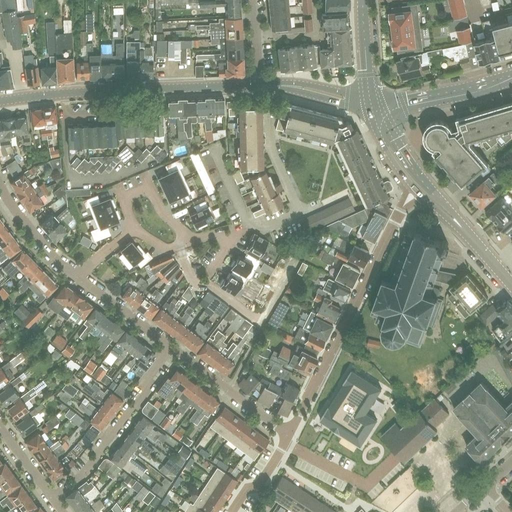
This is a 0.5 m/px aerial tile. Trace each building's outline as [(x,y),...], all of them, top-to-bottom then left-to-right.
[(17,17),(16,11),(16,10),(14,0),(0,0),(0,12),(2,12),(6,41),(12,40),(14,47),(22,46),(20,34),(17,17)] [(225,5),(240,5),(239,0),(185,0),(186,8),(215,7),(215,6),(225,5)] [(288,7),(287,0),(268,0),(269,9),(288,7)] [(349,13),(349,0),(325,0),(325,14),(321,14),(322,30),(329,29),(330,50),(320,50),(319,46),(313,47),(313,45),(277,50),(278,53),(280,71),(280,72),(333,65),(353,64),(351,28),(347,28),(346,13),(349,13)] [(448,0),(453,20),(468,16),(463,0),(448,0)] [(313,13),(312,4),(302,5),(303,14),(313,13)] [(225,16),(241,15),(240,5),(225,5),(225,16)] [(393,31),(420,27),(418,14),(412,15),(411,5),(393,8),(393,12),(390,13),(390,14),(389,14),(389,21),(391,21),(391,22),(392,22),(393,31)] [(289,17),(288,7),(269,9),(270,19),(289,17)] [(511,13),(494,18),(493,18),(502,57),(511,54),(511,13)] [(34,14),(17,17),(20,34),(26,33),(24,25),(35,23),(34,14)] [(290,28),(289,17),(270,19),(271,30),(279,29),(290,28)] [(242,28),(242,18),(218,19),(219,22),(209,23),(209,25),(195,26),(195,30),(208,29),(242,28)] [(502,57),(493,18),(481,21),(483,30),(472,32),(475,42),(478,55),(480,63),(502,57)] [(304,19),(304,27),(305,31),(313,31),(311,19),(304,19)] [(417,51),(416,42),(422,41),(420,27),(393,31),(394,40),(394,41),(392,41),(393,48),(395,48),(395,49),(398,48),(398,53),(417,51)] [(242,38),(243,38),(242,28),(208,29),(208,35),(210,35),(211,39),(242,38)] [(475,42),(472,32),(471,28),(456,32),(460,46),(466,44),(475,42)] [(90,79),(89,56),(86,56),(86,43),(86,31),(80,31),(81,62),(76,62),(77,79),(90,79)] [(75,79),(73,57),(71,33),(54,34),(56,58),(55,58),(57,82),(75,79)] [(242,48),(242,38),(211,39),(211,44),(220,44),(220,49),(221,49),(242,48)] [(157,41),(157,57),(168,57),(168,59),(180,59),(180,63),(186,63),(186,57),(187,57),(186,48),(192,48),(191,40),(164,40),(157,41)] [(478,55),(475,42),(466,44),(469,57),(478,55)] [(100,79),(99,54),(93,54),(93,43),(86,43),(86,56),(89,56),(90,79),(100,79)] [(124,78),(123,43),(115,43),(116,56),(112,56),(112,62),(112,78),(124,78)] [(112,78),(112,62),(112,56),(112,52),(106,52),(106,44),(100,44),(101,79),(112,78)] [(432,72),(430,65),(431,64),(430,57),(443,54),(444,56),(446,55),(450,58),(455,56),(455,58),(456,58),(457,59),(458,61),(460,60),(462,69),(463,69),(471,67),(472,67),(469,57),(466,44),(460,46),(416,56),(416,54),(403,57),(404,60),(398,61),(402,80),(405,79),(405,81),(411,79),(411,78),(425,74),(432,72)] [(139,78),(140,47),(137,47),(137,50),(131,50),(131,61),(126,61),(126,78),(139,78)] [(153,78),(153,61),(153,57),(151,55),(143,56),(143,47),(140,47),(139,78),(153,78)] [(243,58),(242,48),(221,49),(221,54),(214,54),(214,59),(227,58),(243,58)] [(57,82),(55,58),(55,56),(49,56),(50,67),(41,67),(42,83),(57,82)] [(39,84),(37,67),(33,67),(32,58),(27,58),(28,68),(25,68),(27,85),(39,84)] [(243,68),(243,58),(227,58),(227,62),(218,63),(218,69),(243,68)] [(14,86),(10,69),(3,69),(1,59),(0,59),(0,77),(2,88),(14,86)] [(204,77),(204,66),(195,66),(195,77),(204,77)] [(243,74),(243,68),(218,69),(218,77),(241,76),(243,74)] [(210,121),(209,98),(196,99),(197,116),(203,116),(205,131),(211,130),(210,121)] [(224,108),(223,98),(209,98),(210,121),(214,121),(214,116),(224,115),(224,108)] [(183,122),(182,99),(168,100),(168,111),(169,118),(176,117),(177,131),(177,136),(181,136),(181,145),(189,145),(187,137),(183,122)] [(197,116),(196,99),(182,99),(183,122),(187,137),(192,136),(191,123),(195,122),(197,121),(196,116),(197,116)] [(240,168),(263,168),(262,154),(261,107),(250,107),(250,100),(244,100),(237,100),(234,101),(233,101),(233,107),(228,108),(229,116),(239,116),(240,168)] [(383,182),(381,183),(356,129),(352,130),(348,121),(340,125),(337,124),(338,120),(289,107),(290,104),(282,102),(275,129),(282,131),(283,129),(332,141),(334,133),(336,133),(338,137),(336,138),(366,204),(386,195),(385,192),(389,190),(390,187),(388,183),(385,183),(384,183),(383,182)] [(511,102),(457,118),(457,121),(448,124),(443,121),(437,121),(432,123),(427,126),(425,132),(424,138),(426,142),(428,145),(430,148),(434,150),(433,152),(436,155),(435,156),(443,164),(444,163),(449,170),(448,171),(456,179),(457,178),(463,185),(487,165),(470,145),(471,142),(484,144),(483,140),(487,139),(492,144),(499,139),(498,135),(501,134),(507,140),(511,135),(511,131),(511,102)] [(57,123),(55,107),(43,108),(45,125),(46,129),(47,139),(52,139),(50,124),(57,123)] [(45,125),(43,108),(30,110),(32,127),(45,125)] [(154,135),(153,114),(153,115),(148,115),(148,112),(143,113),(143,115),(144,115),(145,136),(154,135)] [(164,135),(163,114),(158,114),(158,112),(153,112),(153,115),(153,114),(154,135),(164,135)] [(125,116),(124,116),(120,116),(120,113),(115,114),(115,116),(115,122),(115,125),(116,125),(116,137),(126,136),(125,116)] [(134,115),(129,115),(129,113),(124,113),(124,116),(125,116),(126,136),(135,136),(134,115)] [(145,136),(144,115),(143,115),(138,115),(138,113),(134,113),(134,115),(135,136),(145,136)] [(30,144),(26,117),(14,118),(16,135),(23,134),(25,145),(30,144)] [(16,135),(14,118),(2,120),(6,147),(11,146),(9,136),(16,135)] [(97,125),(96,125),(92,126),(92,123),(91,123),(87,123),(87,126),(88,146),(98,146),(97,125)] [(106,125),(101,125),(101,123),(100,123),(97,123),(96,123),(96,125),(97,125),(98,146),(107,146),(106,125)] [(117,145),(116,137),(116,125),(115,125),(110,125),(110,123),(106,123),(106,125),(107,146),(117,145)] [(78,126),(77,126),(73,126),(73,124),(72,124),(68,124),(69,147),(79,147),(78,126)] [(88,146),(87,126),(82,126),(82,124),(77,124),(77,126),(78,126),(79,147),(88,146)] [(134,153),(126,145),(116,156),(121,160),(125,163),(129,159),(134,153)] [(154,158),(162,150),(156,145),(150,152),(150,153),(149,153),(150,154),(154,158)] [(129,159),(133,163),(137,159),(142,153),(138,149),(134,153),(129,159)] [(150,153),(150,152),(146,149),(142,153),(137,159),(141,163),(150,154),(149,153),(150,153)] [(162,150),(154,158),(160,163),(167,155),(162,150)] [(197,152),(190,155),(193,161),(200,158),(197,152)] [(88,162),(84,158),(75,169),(79,173),(81,171),(88,162)] [(101,174),(105,169),(110,163),(106,159),(102,163),(97,170),(101,174)] [(114,159),(110,163),(105,169),(105,170),(109,173),(118,163),(114,159)] [(163,190),(185,180),(180,169),(183,167),(180,159),(166,166),(169,173),(158,178),(163,190)] [(10,171),(19,165),(16,160),(6,166),(10,171)] [(90,160),(88,162),(81,171),(85,175),(89,171),(89,170),(94,164),(90,160)] [(93,174),(97,170),(102,163),(98,160),(94,164),(89,170),(89,171),(93,174)] [(10,171),(14,176),(23,170),(19,165),(10,171)] [(36,171),(33,166),(27,170),(30,175),(36,171)] [(206,170),(198,174),(202,181),(209,177),(206,170)] [(244,180),(239,170),(232,173),(237,184),(244,180)] [(277,192),(274,194),(264,171),(250,177),(264,207),(253,212),(255,217),(283,205),(277,192)] [(30,183),(23,173),(10,182),(16,192),(30,183)] [(57,183),(64,180),(62,173),(54,176),(57,182),(57,183)] [(481,205),(482,207),(496,194),(492,189),(494,187),(492,185),(499,179),(494,173),(482,184),(480,182),(477,185),(479,186),(471,193),(477,200),(476,202),(479,205),(481,205)] [(65,194),(64,180),(57,183),(59,188),(53,192),(58,199),(65,194)] [(190,191),(185,180),(163,190),(169,202),(180,197),(183,202),(196,196),(193,189),(190,191)] [(37,193),(34,189),(30,183),(16,192),(23,203),(37,193)] [(44,183),(34,189),(37,193),(46,187),(44,183)] [(30,213),(44,204),(40,198),(49,191),(52,189),(50,186),(47,188),(46,187),(37,193),(23,203),(30,213)] [(76,190),(66,191),(66,200),(73,199),(73,198),(74,196),(76,196),(76,190)] [(496,221),(511,206),(511,197),(508,193),(503,197),(503,196),(487,210),(488,212),(486,215),(488,217),(492,217),(493,218),(496,221)] [(113,199),(111,200),(110,198),(97,203),(94,196),(83,200),(86,208),(89,207),(93,217),(114,209),(114,207),(116,207),(113,199)] [(205,196),(193,202),(195,205),(205,201),(205,196)] [(362,236),(374,242),(387,217),(386,216),(390,208),(385,206),(390,196),(387,198),(324,227),(346,239),(349,233),(350,233),(353,227),(361,223),(366,226),(362,236)] [(354,210),(349,199),(301,221),(306,232),(354,210)] [(208,206),(205,201),(195,205),(197,211),(189,215),(195,227),(198,226),(199,228),(206,224),(205,222),(213,219),(210,211),(211,210),(209,206),(208,206)] [(59,214),(63,219),(70,213),(68,210),(68,206),(67,207),(58,214),(59,214)] [(511,206),(496,221),(498,224),(498,225),(498,228),(500,231),(504,230),(505,231),(511,224),(511,206)] [(106,226),(119,221),(118,219),(120,218),(117,210),(115,211),(114,209),(93,217),(97,228),(91,231),(98,249),(106,242),(104,237),(110,234),(106,226)] [(60,222),(63,219),(59,214),(56,217),(51,212),(39,223),(47,233),(60,222)] [(70,213),(63,219),(68,224),(73,219),(70,213)] [(56,242),(68,231),(60,222),(47,233),(56,242)] [(5,228),(0,231),(0,244),(1,247),(14,237),(13,237),(14,234),(11,232),(10,232),(9,231),(8,232),(5,228)] [(452,280),(455,276),(439,271),(439,270),(440,269),(442,269),(449,250),(446,249),(448,247),(449,245),(447,241),(444,240),(441,242),(417,233),(416,230),(413,229),(409,231),(408,234),(409,235),(406,234),(403,243),(405,244),(404,245),(405,245),(401,257),(400,256),(399,258),(400,258),(396,270),(395,270),(395,271),(396,271),(392,283),(385,280),(384,278),(382,279),(384,281),(375,305),(373,306),(373,307),(375,307),(373,312),(371,313),(371,314),(373,314),(378,316),(376,321),(375,321),(375,323),(377,322),(385,325),(383,328),(381,328),(381,331),(383,331),(384,337),(382,337),(383,338),(384,338),(388,342),(387,343),(388,344),(389,342),(394,344),(394,346),(395,346),(395,344),(401,343),(401,345),(402,344),(402,343),(406,340),(407,340),(413,342),(413,343),(414,343),(420,344),(421,346),(422,345),(421,344),(427,326),(428,327),(429,326),(433,328),(443,300),(439,298),(438,297),(437,298),(440,289),(433,287),(434,284),(434,285),(435,283),(434,283),(435,279),(452,284),(454,282),(452,280)] [(258,259),(269,242),(254,233),(249,241),(251,243),(248,248),(252,251),(250,255),(258,260),(258,259)] [(83,235),(79,242),(88,247),(91,240),(83,235)] [(17,245),(18,244),(18,242),(18,241),(16,238),(14,238),(14,237),(1,247),(6,253),(0,257),(0,260),(1,262),(20,248),(17,245)] [(367,257),(369,252),(343,239),(339,246),(334,244),(330,253),(346,261),(348,258),(362,265),(363,265),(367,257)] [(136,247),(131,241),(121,250),(124,253),(121,255),(127,262),(129,260),(133,265),(137,262),(140,266),(147,261),(143,256),(145,254),(138,245),(136,247)] [(325,251),(322,249),(318,257),(321,259),(331,264),(333,261),(336,263),(338,258),(325,251)] [(20,269),(31,258),(30,257),(31,255),(28,253),(26,253),(26,252),(25,253),(21,250),(5,266),(8,270),(15,264),(20,269)] [(250,279),(260,261),(258,259),(258,260),(250,255),(246,253),(243,258),(238,255),(235,261),(233,260),(230,265),(232,266),(231,268),(237,272),(247,278),(250,279)] [(159,270),(174,260),(173,260),(171,254),(149,264),(153,274),(159,270)] [(23,285),(39,268),(36,265),(37,264),(36,263),(37,261),(34,258),(32,259),(31,258),(20,269),(25,274),(19,281),(20,282),(22,284),(23,285)] [(164,276),(177,264),(174,260),(159,270),(164,276)] [(335,278),(352,286),(360,270),(342,262),(340,261),(338,265),(340,266),(335,278)] [(263,262),(259,268),(269,274),(273,268),(263,262)] [(307,265),(302,262),(296,273),(302,275),(307,265)] [(174,276),(180,270),(177,264),(164,276),(165,276),(162,279),(166,283),(174,276)] [(38,287),(49,276),(48,275),(48,273),(46,270),(44,271),(43,270),(42,271),(39,268),(23,285),(22,284),(18,287),(22,292),(28,285),(33,290),(34,291),(38,287)] [(180,270),(174,276),(179,280),(183,275),(180,270)] [(242,288),(247,278),(237,272),(235,276),(230,274),(227,279),(225,278),(224,279),(222,278),(219,284),(221,285),(220,286),(235,295),(240,287),(242,288)] [(452,280),(454,282),(452,284),(453,285),(451,287),(454,291),(449,296),(466,316),(488,297),(469,274),(462,281),(455,276),(452,280)] [(40,302),(57,286),(53,282),(54,281),(54,280),(54,279),(51,276),(50,276),(49,276),(38,287),(34,291),(39,296),(37,299),(40,302)] [(129,302),(144,281),(145,281),(141,278),(137,283),(131,279),(123,290),(125,292),(121,297),(129,302)] [(345,301),(350,290),(328,278),(322,289),(345,301)] [(136,308),(148,291),(145,289),(148,284),(144,281),(129,302),(136,308)] [(255,282),(253,286),(261,291),(263,287),(255,282)] [(48,306),(53,310),(57,313),(74,291),(64,283),(54,297),(48,306)] [(193,295),(189,286),(182,295),(189,301),(193,296),(193,295)] [(2,301),(8,296),(9,295),(3,287),(0,289),(0,300),(1,302),(2,301)] [(143,313),(159,292),(156,290),(152,294),(148,291),(136,308),(143,313)] [(74,311),(84,298),(74,291),(57,313),(67,320),(69,317),(73,311),(74,311)] [(213,295),(208,291),(206,294),(200,302),(205,305),(213,295)] [(150,319),(159,307),(155,304),(162,295),(159,292),(143,313),(150,319)] [(193,295),(193,296),(199,301),(204,295),(200,292),(198,292),(197,292),(195,292),(193,295)] [(330,304),(332,301),(317,294),(314,300),(322,303),(317,313),(316,314),(317,315),(317,314),(334,323),(335,323),(335,322),(341,309),(341,308),(340,309),(330,304)] [(12,300),(8,296),(2,301),(6,305),(12,300)] [(214,311),(221,301),(215,296),(207,306),(214,311)] [(79,325),(94,305),(84,298),(74,311),(73,311),(69,317),(79,325)] [(494,329),(503,341),(511,335),(510,333),(511,330),(511,303),(508,298),(496,308),(505,319),(494,329)] [(166,330),(179,314),(175,311),(182,302),(178,299),(177,301),(175,304),(159,325),(166,330)] [(159,325),(175,304),(171,301),(169,304),(166,301),(152,320),(159,325)] [(229,307),(221,301),(214,311),(221,317),(229,307)] [(273,313),(283,318),(289,307),(279,302),(273,313)] [(14,312),(22,321),(30,312),(22,304),(14,312)] [(173,336),(186,319),(189,315),(193,310),(188,306),(184,312),(185,312),(182,316),(181,316),(179,314),(166,330),(173,336)] [(30,312),(22,321),(29,328),(42,314),(36,307),(30,313),(30,312)] [(89,331),(103,312),(96,307),(83,323),(87,326),(79,336),(82,339),(89,331)] [(230,323),(238,314),(231,308),(223,318),(230,323)] [(495,315),(489,308),(481,315),(485,322),(495,315)] [(117,323),(110,318),(103,312),(89,331),(94,335),(97,335),(99,337),(96,341),(101,345),(117,323)] [(326,339),(333,325),(317,317),(318,316),(311,312),(308,319),(315,322),(313,325),(317,327),(314,333),(326,339)] [(277,329),(283,318),(273,313),(267,324),(277,329)] [(245,319),(238,314),(230,323),(237,329),(245,319)] [(180,341),(189,329),(186,327),(190,322),(193,318),(189,315),(186,319),(173,336),(180,341)] [(250,327),(252,324),(246,320),(245,319),(237,329),(245,334),(246,333),(250,327)] [(195,352),(207,336),(203,333),(204,331),(206,332),(212,324),(207,321),(203,326),(188,346),(195,352)] [(188,346),(203,326),(198,322),(196,326),(196,329),(193,332),(189,329),(180,341),(188,346)] [(124,329),(117,323),(101,345),(97,350),(102,353),(109,344),(108,341),(111,337),(115,340),(124,329)] [(250,327),(246,333),(252,336),(256,330),(250,327)] [(321,350),(326,341),(310,333),(311,332),(301,327),(296,338),(320,349),(321,350)] [(45,330),(41,336),(48,341),(53,335),(45,330)] [(117,357),(133,336),(126,330),(110,352),(117,357),(117,356),(117,357)] [(204,359),(222,334),(218,330),(214,336),(214,338),(213,340),(209,337),(197,353),(204,359)] [(211,364),(220,352),(226,344),(223,342),(227,337),(222,334),(204,359),(211,364)] [(65,344),(55,336),(51,342),(60,350),(65,344)] [(131,353),(140,341),(133,336),(117,357),(122,360),(125,357),(125,354),(128,350),(131,353)] [(380,342),(368,339),(366,346),(378,349),(380,342)] [(131,367),(147,346),(140,341),(131,353),(136,356),(133,360),(129,360),(127,364),(131,367)] [(504,356),(511,349),(511,341),(501,351),(504,356)] [(511,371),(496,343),(489,351),(493,355),(494,354),(495,354),(511,384),(511,371)] [(75,349),(67,344),(61,352),(69,358),(75,349)] [(218,369),(234,348),(229,345),(226,348),(227,352),(224,355),(220,352),(211,364),(218,369)] [(283,345),(279,353),(273,350),(269,360),(270,360),(270,361),(292,372),(295,366),(309,373),(316,357),(302,350),(303,348),(297,345),(294,351),(283,345)] [(155,352),(147,346),(131,367),(132,368),(131,368),(136,371),(139,366),(146,371),(154,359),(151,357),(155,352)] [(262,347),(258,354),(265,357),(269,350),(262,347)] [(231,361),(238,352),(234,348),(218,369),(226,375),(234,363),(231,361)] [(55,350),(52,354),(59,359),(62,355),(55,350)] [(0,386),(14,377),(8,368),(16,362),(13,358),(0,368),(0,386)] [(80,366),(71,359),(65,364),(70,367),(72,365),(77,369),(80,366)] [(97,365),(90,360),(83,369),(90,374),(97,365)] [(288,381),(292,372),(270,361),(268,365),(272,367),(270,370),(269,372),(288,381)] [(104,375),(105,374),(104,373),(108,369),(101,364),(93,375),(99,380),(100,380),(104,375)] [(166,399),(184,374),(177,369),(170,378),(167,375),(160,386),(156,391),(159,393),(166,399)] [(329,406),(320,419),(331,426),(330,426),(340,433),(340,432),(361,445),(377,420),(366,413),(381,388),(352,369),(343,382),(344,383),(330,406),(329,406)] [(275,386),(270,383),(262,378),(260,381),(251,373),(246,380),(244,378),(240,382),(243,383),(240,387),(249,394),(254,388),(260,393),(257,400),(269,406),(273,398),(278,401),(274,410),(285,415),(288,414),(300,390),(285,383),(282,390),(275,387),(275,386)] [(178,397),(191,379),(184,374),(166,399),(170,401),(175,395),(178,397)] [(0,392),(0,396),(6,405),(19,395),(13,387),(23,380),(20,375),(4,387),(5,389),(0,392)] [(104,375),(100,380),(107,385),(110,380),(104,375)] [(179,411),(199,385),(191,379),(178,397),(182,400),(176,409),(179,411)] [(68,381),(63,388),(73,395),(78,388),(72,384),(68,381)] [(109,387),(114,390),(118,385),(113,381),(109,387)] [(482,382),(465,398),(454,408),(459,413),(458,413),(478,434),(466,445),(481,461),(503,441),(506,444),(511,438),(511,433),(511,431),(511,401),(506,407),(488,388),(487,388),(482,382)] [(123,400),(107,388),(104,392),(100,389),(100,388),(94,383),(91,387),(118,408),(123,400)] [(118,385),(114,390),(125,399),(127,396),(130,392),(119,384),(118,385)] [(193,407),(206,390),(199,385),(179,411),(182,414),(189,404),(193,407)] [(118,408),(91,387),(88,391),(99,400),(97,402),(101,405),(100,406),(112,415),(118,408)] [(25,403),(37,394),(33,388),(15,401),(16,403),(9,408),(16,419),(29,409),(25,403)] [(193,422),(213,395),(206,390),(193,407),(197,409),(189,419),(193,422)] [(67,392),(65,391),(59,398),(66,403),(72,396),(70,394),(67,392)] [(208,417),(220,401),(219,400),(213,395),(193,422),(196,424),(204,414),(208,417)] [(435,428),(450,414),(448,413),(435,399),(420,413),(419,412),(417,413),(401,429),(396,423),(382,436),(395,450),(404,459),(406,461),(438,432),(435,428)] [(401,399),(397,403),(401,407),(405,403),(401,399)] [(145,415),(151,419),(156,412),(158,409),(162,404),(157,400),(153,405),(148,401),(148,402),(142,409),(142,410),(142,411),(142,412),(143,413),(145,415)] [(112,415),(100,406),(99,408),(90,401),(86,406),(107,422),(112,415)] [(41,404),(34,408),(37,413),(44,408),(41,404)] [(107,422),(86,406),(82,410),(86,413),(89,413),(93,416),(90,420),(101,429),(107,422)] [(218,433),(233,413),(224,406),(210,427),(218,433)] [(40,423),(34,415),(37,413),(34,408),(23,417),(24,419),(17,424),(24,435),(40,423)] [(161,415),(156,412),(151,419),(156,422),(161,415)] [(227,440),(242,420),(233,413),(218,433),(227,440)] [(154,423),(142,414),(137,421),(158,437),(162,433),(158,430),(155,430),(151,427),(154,423)] [(55,415),(45,423),(47,425),(42,428),(45,432),(60,421),(55,415)] [(160,425),(165,429),(170,423),(172,420),(167,416),(160,425)] [(90,423),(85,419),(80,425),(85,429),(90,423)] [(172,420),(170,423),(165,429),(172,435),(176,429),(174,428),(176,425),(175,424),(175,421),(172,420)] [(236,446),(251,427),(242,420),(227,440),(236,446)] [(158,437),(137,421),(132,428),(144,437),(146,434),(155,442),(158,437)] [(100,430),(92,424),(83,435),(92,442),(100,430)] [(245,453),(260,433),(251,427),(236,446),(245,453)] [(149,442),(144,437),(132,428),(126,435),(147,451),(147,452),(149,453),(153,449),(147,445),(149,442)] [(176,428),(176,429),(172,435),(179,440),(183,434),(176,428)] [(45,441),(38,431),(25,441),(32,451),(45,441)] [(254,460),(269,440),(260,433),(245,453),(254,460)] [(147,452),(147,451),(126,435),(121,443),(137,455),(139,453),(149,460),(152,456),(149,453),(147,452)] [(81,442),(89,448),(93,443),(85,437),(81,442)] [(186,437),(183,441),(189,446),(192,441),(186,437)] [(56,449),(62,444),(59,440),(50,447),(45,441),(32,451),(39,461),(53,451),(56,449)] [(135,459),(137,455),(121,443),(116,450),(137,466),(145,472),(147,468),(135,459)] [(46,470),(60,460),(57,457),(66,450),(62,444),(56,449),(53,451),(39,461),(46,470)] [(179,453),(187,458),(191,452),(182,445),(177,453),(178,453),(179,453)] [(145,472),(137,466),(116,450),(110,457),(130,472),(132,469),(141,476),(141,477),(146,481),(149,476),(144,473),(145,472)] [(179,453),(178,453),(173,461),(175,462),(181,467),(187,458),(179,453)] [(108,459),(107,458),(106,458),(104,459),(98,467),(105,473),(114,463),(110,460),(108,459)] [(54,481),(67,471),(69,469),(76,464),(73,460),(64,466),(60,460),(46,470),(54,481)] [(175,462),(170,470),(176,475),(181,467),(175,462)] [(192,464),(187,462),(185,466),(182,471),(185,473),(188,468),(189,469),(192,464)] [(0,466),(0,481),(12,473),(11,472),(12,470),(10,467),(8,467),(5,463),(0,466)] [(121,469),(114,464),(108,470),(115,476),(121,469)] [(217,467),(211,476),(232,490),(238,480),(217,467)] [(172,480),(176,475),(170,470),(169,469),(165,474),(172,480)] [(129,474),(124,471),(120,476),(124,479),(129,474)] [(14,474),(13,474),(12,473),(0,481),(0,497),(20,483),(16,478),(16,477),(14,474)] [(135,480),(129,475),(124,481),(131,486),(135,480)] [(232,490),(211,476),(205,485),(226,499),(232,490)] [(279,503),(292,483),(282,476),(269,496),(279,503)] [(162,485),(167,489),(172,482),(165,477),(161,482),(163,484),(162,485)] [(65,496),(71,504),(92,488),(94,486),(91,481),(87,484),(86,482),(65,496)] [(143,486),(138,481),(134,487),(139,491),(140,490),(143,486)] [(288,509),(301,489),(292,483),(279,503),(288,509)] [(21,485),(6,496),(0,500),(0,501),(3,505),(6,503),(11,509),(29,495),(28,494),(28,493),(26,490),(25,490),(21,485)] [(143,486),(140,490),(146,495),(149,490),(143,485),(143,486)] [(166,490),(167,489),(162,485),(161,486),(157,493),(162,497),(166,490)] [(226,499),(205,485),(199,495),(219,508),(226,499)] [(96,496),(100,493),(94,486),(92,488),(71,504),(76,511),(88,502),(92,499),(96,496)] [(288,509),(286,511),(300,511),(311,496),(301,489),(288,509)] [(155,495),(151,492),(144,500),(148,503),(155,495)] [(27,511),(36,505),(32,500),(33,499),(31,496),(29,497),(29,495),(11,509),(13,511),(27,511)] [(160,498),(155,495),(152,500),(156,503),(160,498)] [(199,495),(193,503),(193,504),(204,511),(217,511),(219,508),(199,495)] [(314,511),(321,502),(311,496),(300,511),(314,511)] [(76,511),(89,511),(103,503),(100,499),(94,503),(92,499),(88,502),(76,511)] [(204,511),(193,504),(193,503),(190,502),(184,511),(185,511),(204,511)] [(328,511),(331,508),(321,502),(314,511),(328,511)] [(89,511),(98,511),(106,507),(103,503),(89,511)]
